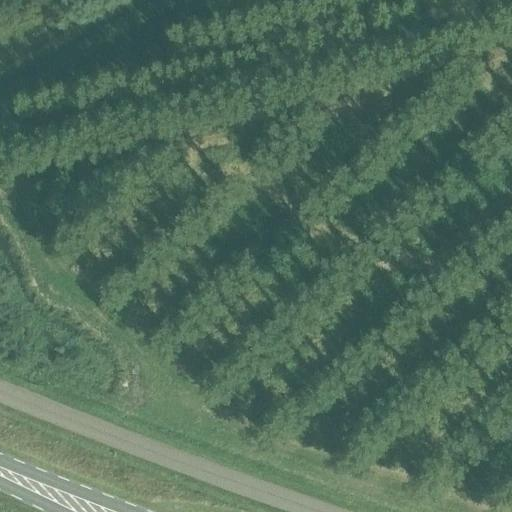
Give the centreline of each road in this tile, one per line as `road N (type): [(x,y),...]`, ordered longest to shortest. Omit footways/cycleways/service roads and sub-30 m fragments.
road 1 (residential): [(317,511),(0,391)]
road 2 (primary): [(128,511),(0,463)]
